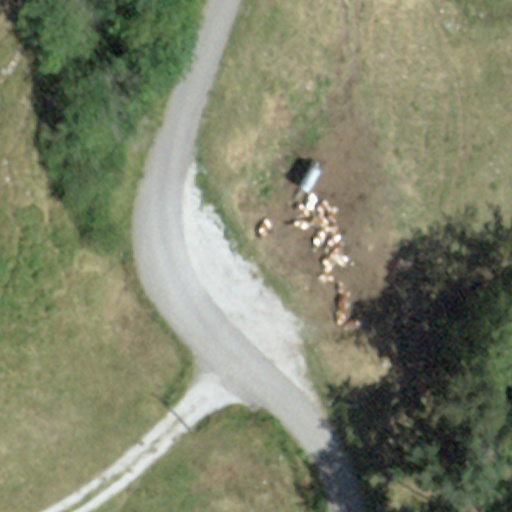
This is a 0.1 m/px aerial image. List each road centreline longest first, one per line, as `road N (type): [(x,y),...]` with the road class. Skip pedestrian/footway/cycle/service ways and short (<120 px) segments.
road 1 (unclassified): [(359,511),(341,445),(276,359),(196,285),(169,207),(210,0)]
road 2 (track): [(276,359),(158,469),(94,511)]
